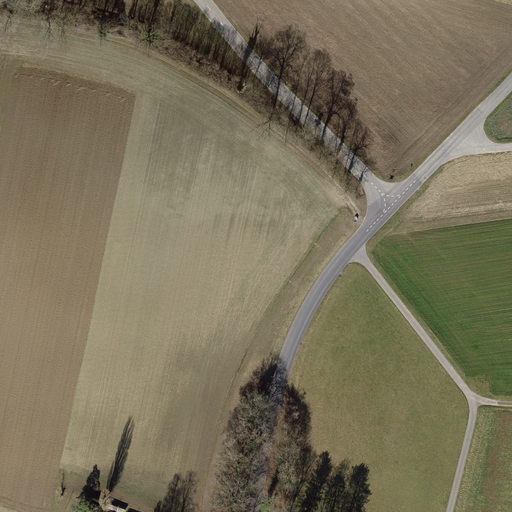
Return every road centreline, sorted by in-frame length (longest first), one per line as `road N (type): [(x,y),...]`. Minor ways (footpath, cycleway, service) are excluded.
road 1 (residential): [(353,245),(474,400),(450,511)]
road 2 (unclassified): [(255,511),(273,401),(299,325),(353,245)]
road 3 (unclassified): [(394,203),(203,0)]
road 4 (unclassified): [(394,203),(511,81)]
